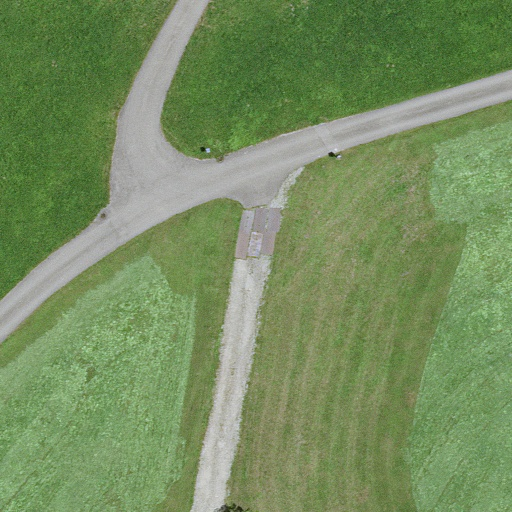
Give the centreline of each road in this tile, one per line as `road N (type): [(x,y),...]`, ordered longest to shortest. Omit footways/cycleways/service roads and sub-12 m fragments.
road 1 (unclassified): [(511,93),(322,147),(156,208),(27,301),(0,330)]
road 2 (track): [(156,208),(142,163),(155,88),(196,0)]
